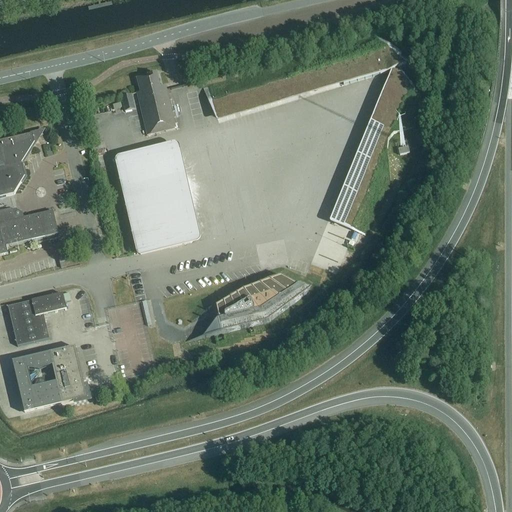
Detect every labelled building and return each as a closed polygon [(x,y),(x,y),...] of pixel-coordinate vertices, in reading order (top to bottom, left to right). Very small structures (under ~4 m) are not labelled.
[(407,67),(375,36),(207,87),(212,104),(338,66),(344,86),(392,72),(383,94),(402,102),(350,229),(365,236),(391,187),(388,151),(388,142),(394,135),(413,128),(422,100),(397,69),(407,67)] [(137,80),(141,93),(138,94),(148,136),(175,129),(165,87),(160,88),(157,75),(144,78),(143,77),(141,78),(140,79),(137,80)] [(121,98),(122,101),(125,113),(136,111),(132,96),(121,98)] [(0,257),(8,255),(7,248),(59,236),(54,213),(24,220),(19,221),(13,217),(12,211),(0,213),(0,199),(14,196),(25,178),(22,165),(35,144),(33,136),(0,143),(0,257)] [(184,143),(119,156),(139,255),(203,243),(184,143)] [(406,149),(396,151),(398,157),(408,155),(406,149)] [(59,259),(61,270),(80,265),(79,260),(80,259),(75,240),(70,242),(73,255),(59,259)] [(216,308),(220,325),(221,325),(223,334),(185,343),(265,325),(267,325),(268,324),(269,324),(270,323),(309,293),(300,288),(281,278),(244,291),(216,308)] [(8,308),(18,348),(50,341),(44,317),(67,311),(63,295),(8,308)] [(88,401),(76,349),(13,364),(25,415),(88,401)]
